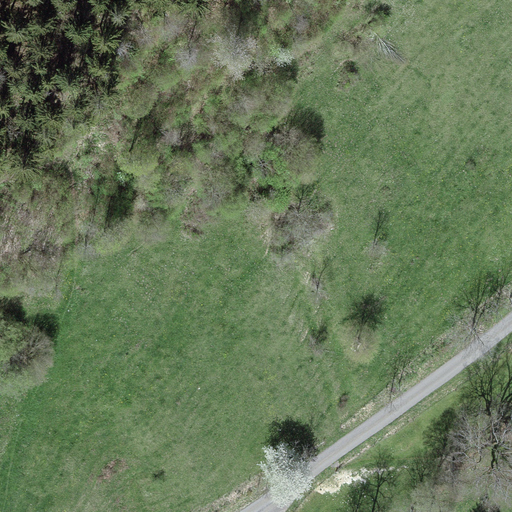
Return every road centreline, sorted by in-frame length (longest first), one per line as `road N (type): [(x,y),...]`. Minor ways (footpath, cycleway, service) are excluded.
road 1 (unclassified): [(252,511),(511,320)]
road 2 (track): [(511,474),(313,466)]
